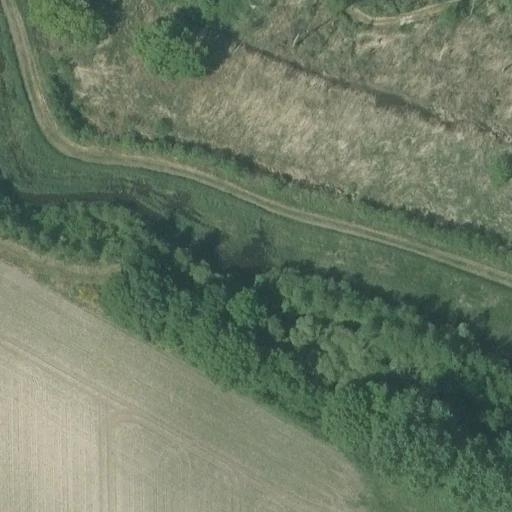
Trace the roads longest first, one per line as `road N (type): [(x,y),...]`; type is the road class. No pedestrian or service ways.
road 1 (track): [(0,16),(52,153),(195,182),(267,218),(511,296)]
road 2 (track): [(314,0),(349,22),(410,25),(492,0)]
